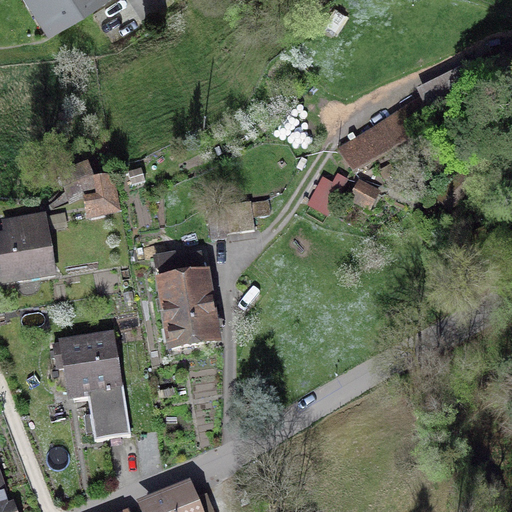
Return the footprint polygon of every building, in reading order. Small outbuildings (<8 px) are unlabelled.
[(10,0),(44,50),(119,0),(10,0)] [(511,53),(424,96),(436,121),(511,84),(511,53)] [(355,140),(340,150),(355,174),(436,123),(424,105),(359,147),(355,140)] [(64,182),(71,198),(94,188),(87,172),(64,182)] [(333,219),(350,187),(324,175),(308,207),(333,219)] [(104,200),(88,203),(90,218),(120,211),(114,176),(101,184),(104,200)] [(378,195),(361,185),(352,201),(369,210),(378,195)] [(223,215),(209,217),(212,241),(227,239),(226,236),(255,232),(251,203),(222,207),(223,215)] [(8,239),(0,240),(0,293),(56,282),(47,239),(63,236),(59,217),(6,228),(8,239)] [(206,280),(156,290),(170,362),(220,353),(206,280)] [(71,395),(100,391),(117,389),(110,341),(53,349),(56,369),(67,368),(71,395)] [(123,388),(117,389),(100,391),(101,398),(88,400),(94,442),(130,437),(123,388)] [(8,511),(0,486),(0,511),(8,511)] [(188,492),(143,510),(144,511),(213,511),(205,497),(191,503),(188,492)]
